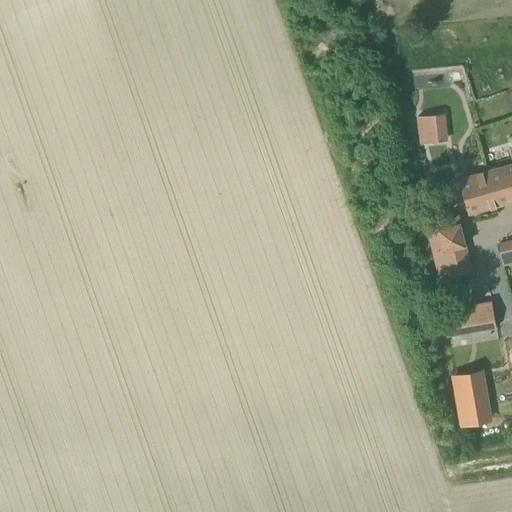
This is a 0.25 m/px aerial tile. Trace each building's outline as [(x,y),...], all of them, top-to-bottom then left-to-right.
[(435,114),(416,116),(419,142),(437,140),(435,114)] [(511,163),(459,178),(468,213),(511,200),(511,163)] [(503,213),(472,222),(477,239),(508,230),(503,213)] [(426,222),(425,222),(440,280),(472,272),(458,214),(426,222)] [(511,237),(496,241),(501,264),(511,261),(511,237)] [(495,326),(491,307),(490,299),(442,308),(447,335),(495,326)]
